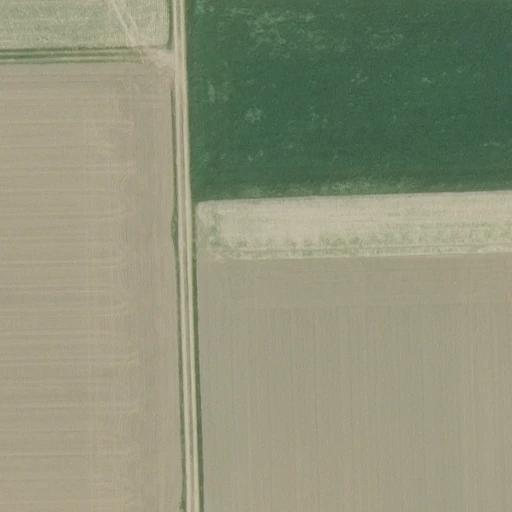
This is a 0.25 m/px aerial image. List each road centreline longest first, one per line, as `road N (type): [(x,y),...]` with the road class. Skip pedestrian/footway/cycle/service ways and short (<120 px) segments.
road 1 (track): [(182,0),(193,511)]
road 2 (track): [(0,57),(184,53)]
